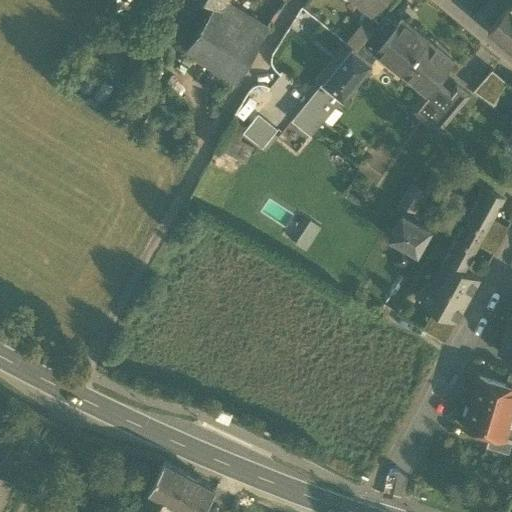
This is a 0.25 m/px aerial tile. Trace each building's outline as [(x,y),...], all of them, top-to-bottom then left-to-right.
[(177,0),(172,9),(200,26),(213,4),(207,0),(177,0)] [(207,0),(213,4),(220,8),(222,5),(225,0),(207,0)] [(225,0),(222,5),(265,32),(270,24),(231,0),(225,0)] [(354,0),(372,14),(384,0),(354,0)] [(220,8),(213,4),(200,26),(186,48),(236,80),(253,51),(265,32),(222,5),(220,8)] [(488,30),(511,50),(511,8),(510,7),(508,5),(488,30)] [(366,37),(379,48),(396,27),(384,17),(366,37)] [(374,53),(402,76),(429,42),(401,20),(396,27),(379,48),(374,53)] [(356,49),(369,60),(374,53),(379,48),(366,37),(356,49)] [(453,62),(429,42),(402,76),(425,95),(426,96),(437,82),(453,62)] [(324,81),(343,96),(371,62),(369,60),(356,49),(353,47),(324,81)] [(492,69),(472,91),(492,105),(507,82),(492,69)] [(292,120),(311,135),(331,112),(343,96),(324,81),(311,97),(292,120)] [(421,119),(438,132),(441,129),(469,95),(456,85),(450,93),(437,82),(426,96),(425,95),(422,99),(431,106),(421,119)] [(263,149),(278,130),(259,115),(244,134),(263,149)] [(483,184),(502,195),(508,184),(477,168),(471,179),(482,185),(483,184)] [(443,189),(454,195),(464,178),(453,172),(443,189)] [(414,177),(411,182),(417,186),(420,181),(414,177)] [(411,182),(399,204),(403,206),(414,213),(427,191),(417,186),(411,182)] [(482,185),(463,219),(501,240),(508,228),(491,218),(504,196),(502,195),(483,184),(482,185)] [(389,238),(417,254),(431,229),(403,213),(389,238)] [(307,217),(291,240),(304,248),(319,225),(307,217)] [(501,240),(463,219),(447,249),(468,260),(478,243),(494,252),(501,240)] [(443,260),(462,271),(468,260),(447,249),(441,259),(443,260)] [(404,267),(409,257),(396,250),(391,261),(404,267)] [(433,307),(456,320),(478,280),(462,271),(443,260),(421,301),(433,307)] [(421,328),(444,341),(456,320),(433,307),(421,328)] [(511,316),(510,316),(499,353),(511,356),(511,316)] [(478,377),(471,402),(511,414),(511,413),(511,386),(504,384),(478,377)] [(511,414),(471,402),(463,428),(489,435),(504,440),(511,414)] [(485,447),(507,453),(511,442),(504,440),(489,435),(485,447)] [(15,479),(31,490),(46,466),(11,445),(0,462),(0,469),(15,479)] [(190,511),(201,511),(215,489),(163,462),(148,490),(178,505),(190,511)] [(0,498),(2,500),(15,479),(0,469),(0,498)] [(136,511),(174,511),(178,505),(148,490),(136,511)]
